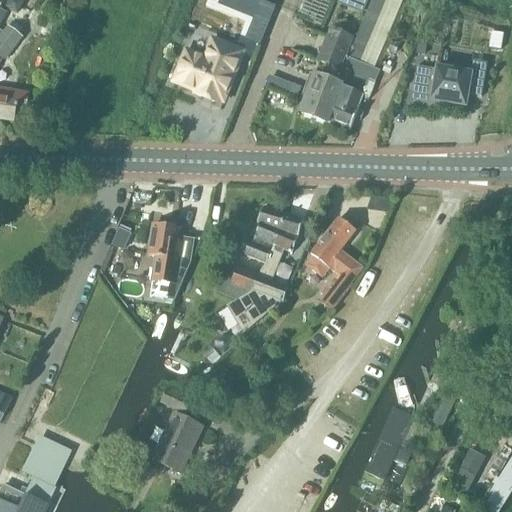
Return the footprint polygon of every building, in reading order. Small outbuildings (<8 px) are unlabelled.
[(10,0),(5,8),(8,10),(17,15),(25,0),(10,0)] [(256,0),(223,0),(221,6),(256,19),(255,22),(248,40),(261,45),(276,7),(256,0)] [(373,69),(402,0),(371,0),(354,41),(350,39),(339,69),(346,72),(340,88),(341,89),(327,124),(349,132),(356,117),(361,119),(364,112),(358,110),(363,99),(359,97),(366,79),(374,83),(379,72),(373,69)] [(361,13),(366,0),(340,0),(339,4),(361,13)] [(57,22),(52,22),(47,23),(43,25),(41,29),(40,32),(42,36),(46,38),(49,39),(56,37),(59,35),(61,32),(61,28),(60,25),(57,22)] [(21,38),(4,25),(0,29),(0,56),(4,60),(21,38)] [(340,88),(346,72),(339,69),(350,39),(330,32),(319,63),(333,68),(327,83),(311,77),(306,90),(310,91),(301,115),(327,124),(341,89),(340,88)] [(243,53),(212,41),(205,60),(187,53),(174,83),(198,92),(197,95),(219,104),(220,101),(223,102),(243,53)] [(425,56),(427,42),(417,41),(415,54),(425,56)] [(388,50),(396,54),(398,47),(391,44),(388,50)] [(482,94),(487,65),(473,63),(471,76),(439,70),(438,71),(417,68),(410,108),(434,113),(436,102),(465,108),(468,92),(482,94)] [(382,72),(390,75),(392,70),(384,67),(382,72)] [(271,79),(268,87),(277,91),(280,82),(271,79)] [(282,83),(279,91),(288,95),(291,86),(282,83)] [(292,87),(288,97),(298,100),(302,90),(292,87)] [(7,90),(0,89),(0,121),(13,123),(15,110),(23,111),(26,111),(29,94),(25,93),(7,90)] [(245,242),(240,254),(267,265),(270,256),(286,215),(284,215),(264,208),(258,225),(259,226),(255,236),(254,240),(255,240),(254,245),(245,242)] [(266,266),(257,277),(273,283),(286,253),(288,253),(292,255),(301,230),(304,221),(286,215),(270,256),(267,265),(266,266)] [(361,275),(343,261),(337,256),(355,232),(339,219),(311,255),(313,257),(306,267),(322,279),(330,269),(338,276),(319,301),(332,312),(361,275)] [(154,226),(150,257),(157,258),(154,282),(157,282),(173,285),(176,285),(190,263),(193,241),(178,239),(179,229),(167,227),(154,226)] [(123,253),(131,235),(118,230),(111,248),(123,253)] [(217,293),(217,294),(236,302),(251,293),(257,277),(238,270),(235,279),(224,275),(217,293)] [(236,302),(234,304),(242,317),(250,312),(260,326),(282,307),(282,305),(284,306),(290,289),(289,289),(273,283),(257,277),(251,293),(236,302)] [(264,364),(274,353),(266,346),(255,356),(264,364)] [(453,362),(443,385),(465,395),(475,372),(453,362)] [(185,415),(191,402),(167,391),(161,404),(185,415)] [(446,393),(429,430),(439,435),(457,398),(446,393)] [(0,403),(0,423),(8,408),(7,408),(0,403)] [(395,410),(366,474),(385,483),(393,465),(401,447),(415,420),(395,410)] [(180,475),(202,429),(174,416),(152,462),(180,475)] [(429,468),(439,444),(428,440),(418,463),(429,468)] [(0,493),(0,511),(46,511),(49,507),(48,507),(56,489),(57,489),(56,489),(55,488),(56,487),(64,468),(70,457),(37,442),(23,473),(35,478),(28,492),(26,497),(20,494),(7,488),(2,489),(0,493)] [(401,447),(393,465),(394,466),(404,470),(412,452),(402,448),(401,447)] [(474,477),(484,459),(470,451),(460,470),(474,477)] [(505,457),(493,451),(475,490),(487,496),(505,457)]
